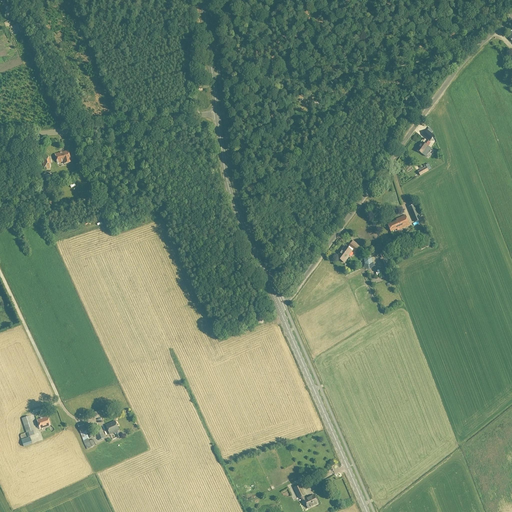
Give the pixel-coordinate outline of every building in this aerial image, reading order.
[(11,0),(2,0),(3,2),(2,3),(5,8),(14,4),(11,0)] [(9,10),(5,13),(7,18),(9,17),(10,18),(17,14),(16,12),(14,7),(9,10)] [(15,25),(18,32),(24,30),(22,23),(21,23),(19,17),(14,19),(16,25),(15,25)] [(423,136),(430,141),(432,143),(435,139),(434,135),(427,130),(423,136)] [(422,142),(416,150),(422,154),(430,143),(427,142),(425,145),(422,142)] [(57,163),(63,162),(63,164),(71,162),(67,151),(55,154),(57,163)] [(47,156),(41,158),(44,168),(50,167),(47,156)] [(426,167),(419,171),(421,175),(428,171),(426,167)] [(50,171),(44,172),(47,182),(53,180),(50,171)] [(416,204),(409,207),(415,221),(421,218),(416,204)] [(397,221),(388,225),(391,232),(397,229),(398,230),(409,225),(405,215),(396,219),(397,221)] [(359,246),(353,241),(349,246),(355,251),(359,246)] [(349,256),(352,251),(345,247),(337,258),(343,262),(348,255),(349,256)] [(384,266),(389,264),(384,253),(380,254),(381,258),(380,258),(381,262),(382,261),(384,266)] [(364,260),(364,264),(368,266),(372,263),(371,259),(367,257),(364,260)] [(28,417),(22,419),(26,433),(33,431),(28,417)] [(36,420),(40,429),(50,426),(47,417),(36,420)] [(120,437),(118,433),(118,431),(119,431),(115,421),(106,425),(110,435),(114,433),(115,434),(117,439),(120,437)] [(83,424),(78,426),(81,434),(86,431),(83,424)] [(95,429),(98,437),(99,440),(104,438),(100,427),(95,429)] [(33,442),(31,436),(24,439),(27,445),(33,442)] [(87,449),(94,446),(96,445),(93,440),(92,440),(90,441),(88,436),(82,439),(83,441),(84,444),(87,449)] [(305,499),(303,496),(305,495),(300,485),(294,488),(299,498),(301,498),(302,500),(302,502),(303,505),(304,505),(306,504),(308,509),(318,504),(314,495),(305,499)]
